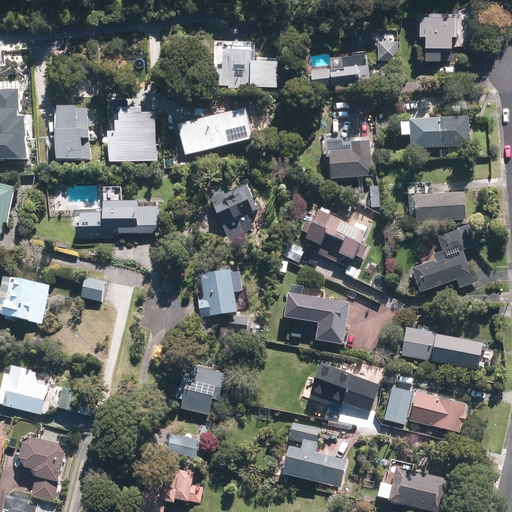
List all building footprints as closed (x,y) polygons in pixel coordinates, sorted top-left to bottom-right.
[(462,17),(426,18),(427,59),(462,58),(462,17)] [(385,43),(384,59),(401,59),(401,44),(385,43)] [(250,48),(222,48),(222,85),(276,86),(276,63),(250,62),(250,48)] [(332,68),(314,71),(316,86),(372,79),(370,64),(352,66),(353,70),(333,72),(332,68)] [(22,89),(0,89),(0,103),(0,111),(0,158),(30,157),(28,118),(24,119),(22,89)] [(244,112),(177,129),(184,159),(252,142),(244,112)] [(153,113),(110,115),(112,163),(155,161),(153,113)] [(91,161),(88,114),(59,117),(62,163),(91,161)] [(471,123),(412,127),(414,149),(472,145),(471,123)] [(350,155),(328,156),(330,182),(371,179),(369,146),(350,147),(350,155)] [(0,246),(6,248),(20,191),(0,185),(0,246)] [(250,188),(217,200),(232,243),(247,238),(245,233),(255,230),(250,215),(259,212),(250,188)] [(107,211),(81,212),(82,240),(160,237),(159,203),(127,204),(126,189),(106,190),(107,211)] [(466,195),(419,199),(422,224),(468,219),(466,195)] [(363,203),(351,197),(345,209),(357,216),(363,203)] [(372,235),(323,212),(317,225),(312,222),(307,232),(312,235),(310,239),(320,244),(317,251),(336,260),(340,250),(360,260),(372,235)] [(442,262),(417,272),(425,292),(461,279),(465,287),(481,281),(478,273),(475,274),(466,251),(479,246),(472,227),(443,238),(449,254),(440,257),(442,262)] [(307,251),(293,245),(288,257),(302,263),(307,251)] [(244,274),(209,279),(213,302),(206,303),(209,320),(245,315),(241,292),(247,291),(244,274)] [(45,325),(53,289),(9,279),(1,316),(45,325)] [(108,286),(87,281),(83,297),(104,302),(108,286)] [(355,307),(293,297),(290,316),(328,322),(325,341),(349,344),(355,307)] [(247,324),(229,323),(229,333),(247,334),(247,324)] [(440,337),(408,331),(405,353),(436,358),(440,337)] [(485,345),(441,337),(436,362),(481,370),(485,345)] [(382,388),(325,367),(316,393),(373,413),(382,388)] [(45,415),(54,377),(19,369),(10,407),(45,415)] [(230,380),(189,369),(179,406),(220,417),(230,380)] [(86,394),(68,389),(63,409),(81,414),(86,394)] [(415,394),(394,389),(387,418),(407,424),(415,394)] [(470,407),(420,395),(414,421),(463,432),(470,407)] [(9,438),(3,437),(6,427),(0,425),(0,467),(1,468),(9,438)] [(326,433),(297,426),(294,438),(323,445),(326,433)] [(203,440),(176,434),(171,456),(198,462),(203,440)] [(41,480),(37,496),(59,501),(71,456),(66,448),(37,441),(29,447),(26,460),(27,460),(32,470),(37,471),(41,480)] [(310,455),(293,451),(288,472),(344,485),(349,464),(328,459),(326,448),(310,444),(310,455)] [(159,465),(147,511),(169,511),(172,503),(181,505),(183,501),(194,504),(195,502),(203,504),(207,489),(199,487),(201,475),(159,465)] [(445,511),(453,484),(405,471),(397,501),(439,511),(445,511)] [(390,485),(380,484),(377,499),(387,501),(390,485)] [(13,498),(10,511),(39,511),(41,509),(33,507),(34,503),(13,498)]
